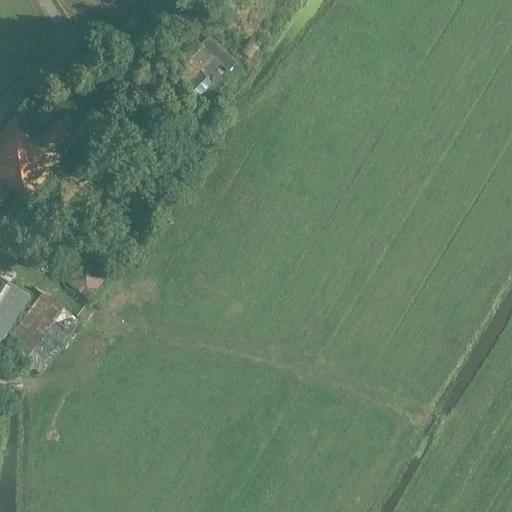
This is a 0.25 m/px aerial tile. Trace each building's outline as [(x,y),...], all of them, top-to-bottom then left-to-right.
[(182,76),(191,83),(200,71),(210,78),(221,64),(231,72),(239,62),(209,39),(182,76)] [(75,186),(55,169),(74,146),(68,140),(78,128),(61,114),(40,140),(15,119),(0,137),(0,204),(10,192),(12,194),(14,192),(27,203),(29,202),(49,218),(75,186)] [(98,241),(63,217),(51,233),(87,260),(98,241)] [(90,302),(108,282),(88,264),(70,284),(90,302)] [(0,347),(31,297),(0,278),(0,347)] [(41,375),(81,323),(43,294),(3,347),(41,375)]
